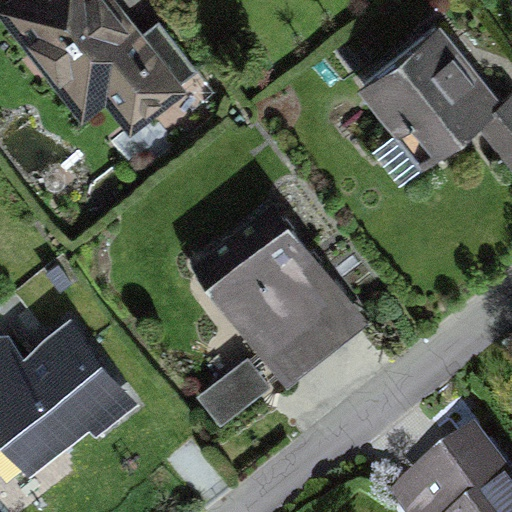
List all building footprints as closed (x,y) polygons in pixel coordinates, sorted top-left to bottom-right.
[(190,99),(114,0),(24,0),(5,15),(89,125),(109,110),(133,141),(190,99)] [(505,107),(439,30),(368,92),(434,169),(476,133),(505,107)] [(511,101),(505,107),(476,133),(511,174),(511,101)] [(374,330),(293,223),(206,289),(287,395),(374,330)] [(140,406),(77,328),(35,361),(21,342),(0,358),(0,421),(47,480),(140,406)] [(511,511),(511,486),(476,442),(394,507),(397,511),(511,511)]
